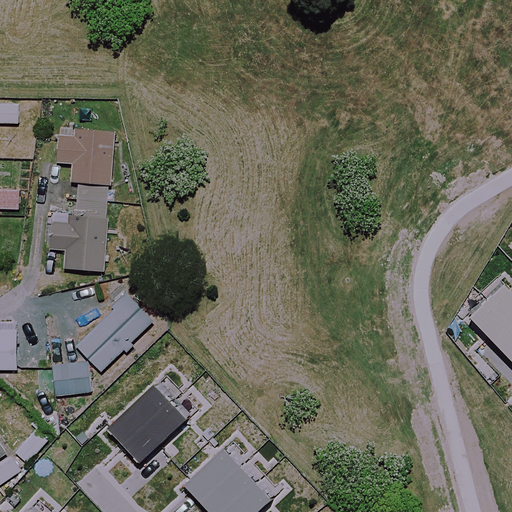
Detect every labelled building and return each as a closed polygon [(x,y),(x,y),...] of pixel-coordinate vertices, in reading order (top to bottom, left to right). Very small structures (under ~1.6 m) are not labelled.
[(18,105),(0,104),(0,124),(17,125),(18,105)] [(114,134),(57,131),(55,164),(75,165),(74,183),(111,185),(114,134)] [(118,202),(108,201),(109,191),(76,190),(75,224),(48,223),(47,251),(67,252),(66,271),(105,272),(108,215),(117,216),(118,202)] [(19,193),(0,191),(0,210),(18,211),(19,193)] [(111,309),(113,312),(77,346),(103,373),(156,322),(135,300),(128,292),(111,309)] [(511,293),(486,331),(511,349),(511,293)] [(0,369),(16,369),(16,336),(16,329),(0,329),(0,369)] [(40,365),(43,399),(89,396),(87,362),(40,365)] [(202,403),(180,368),(98,420),(120,454),(202,403)] [(48,442),(37,431),(17,453),(29,464),(48,442)] [(106,453),(85,431),(70,445),(90,467),(106,453)] [(0,486),(21,471),(11,458),(0,465),(0,486)] [(227,500),(225,498),(210,511),(267,511),(281,498),(254,472),(227,500)] [(112,511),(90,492),(71,511),(112,511)] [(41,511),(23,500),(15,511),(41,511)]
